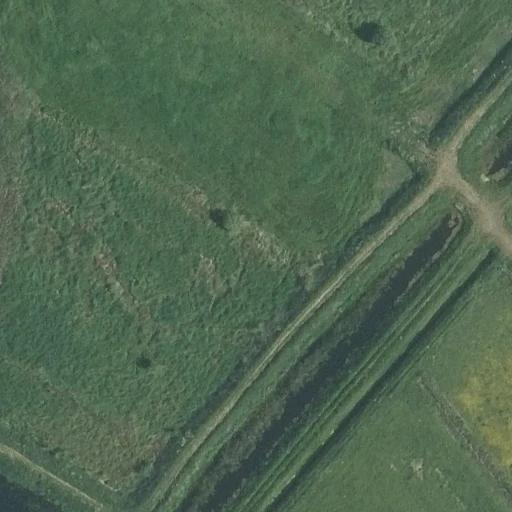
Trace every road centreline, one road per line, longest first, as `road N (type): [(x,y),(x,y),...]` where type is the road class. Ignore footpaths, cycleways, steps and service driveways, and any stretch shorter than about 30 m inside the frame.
road 1 (track): [(142,511),(444,180)]
road 2 (track): [(251,511),(408,331),(490,218)]
road 3 (track): [(0,448),(109,511)]
